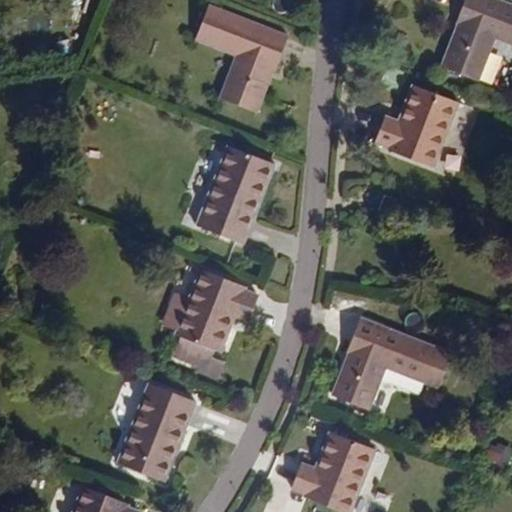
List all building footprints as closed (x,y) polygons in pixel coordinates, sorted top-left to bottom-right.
[(476,79),(493,36),(511,43),(511,7),(494,0),(463,0),(455,21),(461,23),(456,36),(453,35),(441,65),(476,79)] [(287,37),(207,5),(194,38),(235,54),(219,97),(255,111),(266,80),(263,80),(268,67),(274,69),(287,37)] [(428,167),(454,101),(413,85),(398,123),(382,116),(373,140),(389,146),(387,151),(428,167)] [(250,216),(271,162),(229,146),(197,225),(244,243),(254,218),(250,216)] [(394,217),(400,201),(383,194),(377,210),(394,217)] [(217,350),(232,312),(249,318),(257,295),(242,289),(243,285),(202,269),(189,300),(175,294),(163,323),(177,328),(175,333),(178,334),(173,349),(205,361),(203,367),(217,373),(223,358),(214,354),(216,349),(217,350)] [(426,382),(439,350),(358,317),(345,350),(353,353),(348,366),(344,364),(332,394),(366,408),(384,365),(426,382)] [(437,386),(450,355),(439,350),(426,382),(437,386)] [(161,480),(183,426),(186,427),(197,401),(150,383),(119,463),(161,480)] [(344,511),(347,511),(373,447),(332,431),(317,470),(300,463),(291,487),(307,493),(305,497),(344,511)] [(511,448),(494,441),(487,458),(506,466),(511,450),(511,448)] [(139,511),(124,506),(126,501),(84,485),(73,511),(139,511)]
